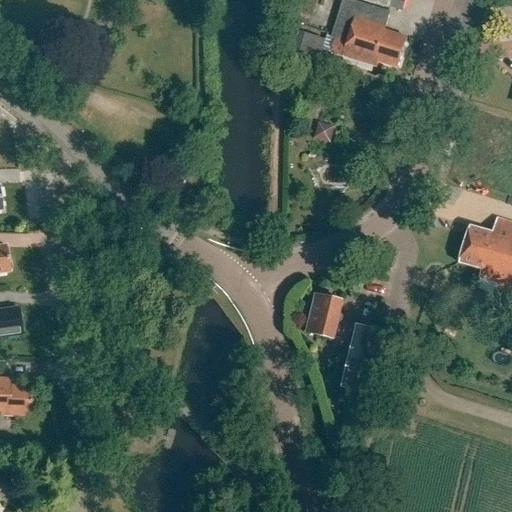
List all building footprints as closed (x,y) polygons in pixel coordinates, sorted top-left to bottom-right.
[(335,39),(330,53),(376,67),(377,64),(398,70),(408,38),(385,31),(390,12),(349,0),(342,0),(331,38),(335,39)] [(363,0),(403,12),(406,0),(363,0)] [(316,67),(324,40),(294,32),(286,58),(316,67)] [(333,124),(318,125),(319,142),(334,141),(333,124)] [(492,289),(509,294),(508,296),(511,297),(511,226),(495,221),(491,234),(470,227),(458,263),(480,271),(478,278),(494,284),(492,289)] [(0,250),(0,277),(10,276),(9,272),(11,272),(10,265),(8,265),(6,250),(0,250)] [(316,297),(308,334),(335,341),(344,304),(316,297)] [(511,299),(507,298),(501,316),(511,319),(511,299)] [(0,339),(21,336),(17,310),(0,312),(0,339)] [(31,412),(32,393),(26,393),(26,390),(10,389),(10,380),(0,379),(0,416),(24,418),(24,412),(31,412)]
